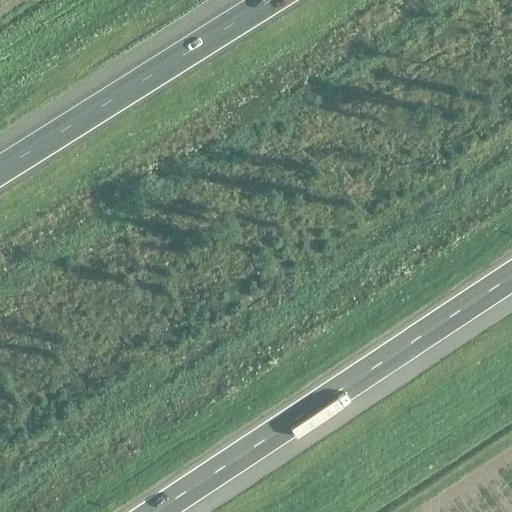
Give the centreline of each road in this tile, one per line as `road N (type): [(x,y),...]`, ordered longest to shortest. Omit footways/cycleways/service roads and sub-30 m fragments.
road 1 (motorway): [(153,511),(511,275)]
road 2 (motorway): [(236,0),(0,151)]
